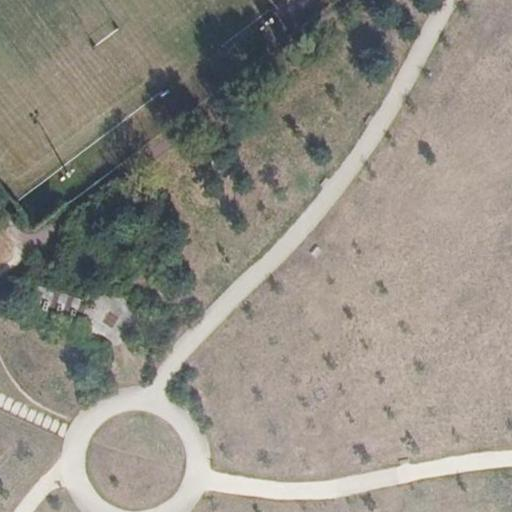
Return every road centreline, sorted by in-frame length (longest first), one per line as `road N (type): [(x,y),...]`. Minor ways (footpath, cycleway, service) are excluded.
road 1 (motorway): [(511,171),(403,317),(299,511)]
road 2 (motorway): [(511,380),(471,511)]
